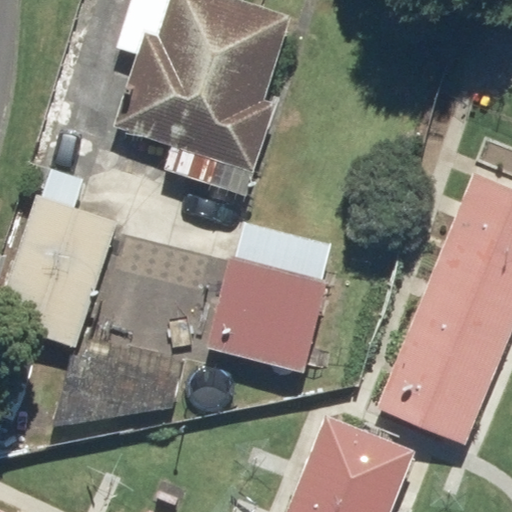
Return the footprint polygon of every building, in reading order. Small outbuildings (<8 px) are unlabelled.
[(137,36),(106,129),(243,175),(266,108),(254,104),(282,22),(214,0),(160,0),(147,40),(137,36)] [(382,411),(465,443),(511,325),(511,188),(477,175),(382,411)] [(0,323),(77,348),(116,223),(38,198),(0,317),(0,323)] [(228,259),(204,349),(299,374),(323,284),(228,259)] [(284,511),(384,511),(407,455),(321,420),(284,511)]
